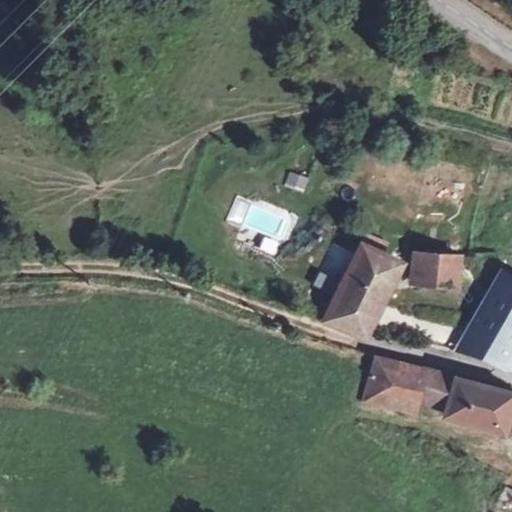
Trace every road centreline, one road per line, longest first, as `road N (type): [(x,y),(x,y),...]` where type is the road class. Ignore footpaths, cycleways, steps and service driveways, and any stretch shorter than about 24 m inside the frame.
road 1 (track): [(360,343),(134,269),(0,269)]
road 2 (unclassified): [(511,378),(360,343)]
